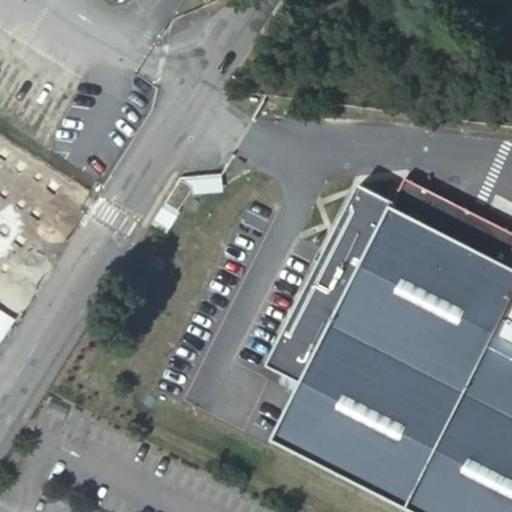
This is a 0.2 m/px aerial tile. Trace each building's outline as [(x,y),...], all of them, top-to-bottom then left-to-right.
[(298,377),(269,435),(420,511),(511,511),(511,265),(503,261),(511,240),(511,231),(403,176),(392,205),(387,201),(298,377)] [(177,180),(167,198),(179,206),(191,186),(177,180)] [(298,377),(387,201),(389,195),(357,181),(264,360),(298,377)] [(179,206),(167,198),(163,204),(175,211),(179,206)] [(163,204),(150,225),(163,231),(175,211),(163,204)] [(0,308),(0,338),(12,315),(0,308)]
